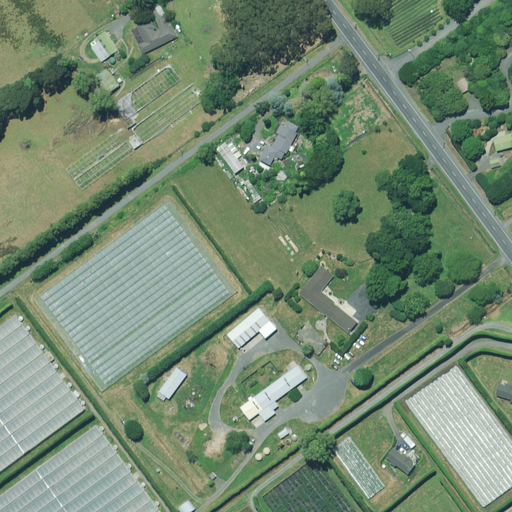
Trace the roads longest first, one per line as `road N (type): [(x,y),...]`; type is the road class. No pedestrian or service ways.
road 1 (primary): [(325,0),(511,252)]
road 2 (unknown): [(511,253),(326,386)]
road 3 (unknown): [(386,82),(482,0)]
